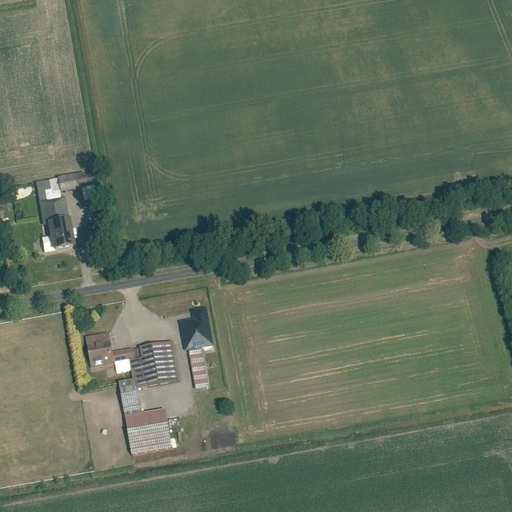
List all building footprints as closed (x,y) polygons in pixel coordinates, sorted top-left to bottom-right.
[(85,174),(61,178),(64,192),(85,189),(87,188),(85,174)] [(65,198),(64,192),(61,178),(52,180),(54,189),(47,190),(49,201),(65,198)] [(87,202),(100,200),(98,186),(87,188),(85,189),(87,202)] [(42,202),(46,225),(53,224),(72,221),(68,198),(65,198),(49,201),(42,202)] [(58,251),(80,247),(75,220),(72,221),(53,224),(55,237),(58,251)] [(55,237),(44,239),(47,253),(58,251),(55,237)] [(217,347),(211,309),(195,312),(197,320),(184,323),(189,352),(193,352),(206,349),(217,347)] [(113,334),(87,339),(94,372),(118,368),(120,378),(140,375),(138,364),(135,351),(116,354),(113,334)] [(138,364),(140,375),(141,381),(142,390),(183,383),(176,344),(142,350),(144,362),(138,364)] [(206,349),(193,352),(200,391),(213,389),(206,349)] [(125,384),(130,417),(147,414),(142,390),(141,381),(125,384)] [(138,457),(178,450),(170,410),(147,414),(130,417),(138,457)]
